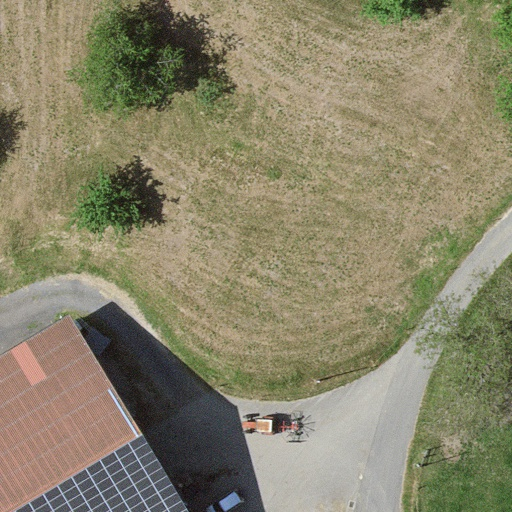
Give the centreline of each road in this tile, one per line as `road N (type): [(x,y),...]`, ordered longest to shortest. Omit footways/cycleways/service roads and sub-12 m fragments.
road 1 (track): [(0,319),(60,287),(116,303),(246,500)]
road 2 (residential): [(381,511),(417,362),(449,305),(511,230)]
